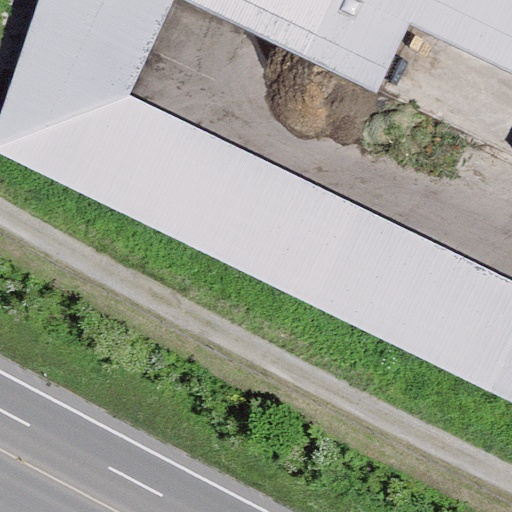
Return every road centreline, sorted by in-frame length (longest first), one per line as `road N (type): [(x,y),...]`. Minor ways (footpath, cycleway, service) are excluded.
road 1 (track): [(511,482),(0,203)]
road 2 (trunk): [(114,511),(0,450)]
